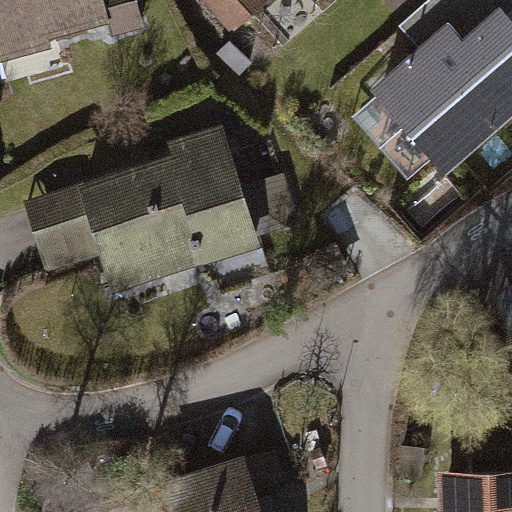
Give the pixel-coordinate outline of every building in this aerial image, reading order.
[(0,0),(0,46),(107,19),(111,34),(144,26),(137,0),(0,0)] [(268,0),(204,0),(232,32),(268,0)] [(511,0),(420,0),(399,19),(418,41),(374,80),(443,160),(511,100),(511,0)] [(221,145),(20,208),(39,268),(58,262),(65,284),(97,274),(107,306),(257,259),(221,145)] [(252,511),(236,462),(156,488),(163,511),(252,511)] [(511,511),(511,481),(436,485),(437,511),(511,511)]
